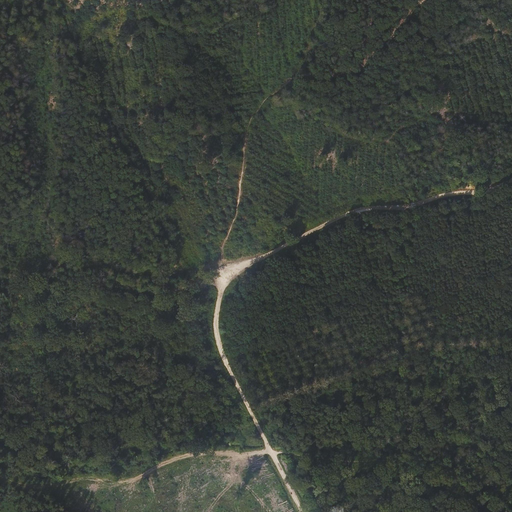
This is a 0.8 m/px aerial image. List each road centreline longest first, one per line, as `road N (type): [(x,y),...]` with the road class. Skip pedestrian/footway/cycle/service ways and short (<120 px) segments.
road 1 (track): [(0,481),(69,489),(121,483),(188,453),(244,448),(407,463),(490,511)]
road 2 (track): [(219,281),(341,216),(480,192),(511,178)]
road 3 (track): [(300,511),(215,342),(219,281)]
road 4 (track): [(0,278),(129,292),(219,281)]
